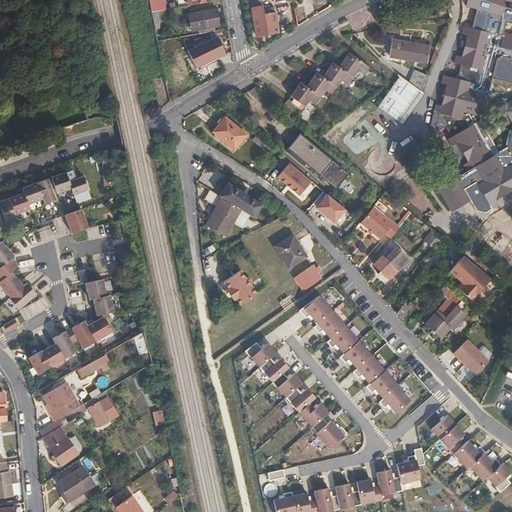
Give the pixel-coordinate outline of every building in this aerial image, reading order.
[(149,0),(151,12),(166,9),(164,0),(149,0)] [(264,6),(251,8),(256,37),(279,33),(274,8),(265,10),(264,6)] [(166,9),(151,12),(156,33),(166,31),(163,19),(168,18),(166,11),(166,9)] [(217,9),(188,14),(192,31),(219,26),(217,9)] [(511,33),(503,31),(502,36),(495,34),(497,26),(480,22),(470,28),(462,26),(460,34),(462,34),(466,36),(461,57),(457,55),(455,55),(453,63),(461,65),(459,72),(452,77),(442,75),(440,83),(442,83),(446,84),(441,106),(437,104),(435,104),(432,112),(439,114),(436,125),(439,130),(445,127),(451,137),(449,138),(453,145),(456,143),(472,168),(468,171),(467,171),(457,177),(456,177),(436,189),(451,212),(471,200),(464,189),(475,182),(492,210),(499,206),(498,204),(495,200),(511,190),(511,33)] [(466,36),(462,34),(457,55),(461,57),(466,36)] [(217,37),(187,51),(196,69),(226,55),(217,37)] [(392,40),(390,57),(426,63),(429,46),(392,40)] [(168,42),(158,45),(162,62),(166,82),(180,77),(169,42),(168,42)] [(349,53),(349,52),(339,66),(353,77),(357,71),(363,75),(369,67),(349,53)] [(339,66),(333,62),(322,76),(336,87),(341,81),(347,85),(353,77),(339,66)] [(199,79),(220,71),(217,63),(196,71),(199,79)] [(414,70),(409,83),(421,91),(428,76),(414,70)] [(322,76),(316,72),(306,86),(320,96),(325,91),(331,95),(336,87),(322,76)] [(377,108),(401,126),(423,95),(399,78),(377,108)] [(306,86),(300,82),(290,96),(304,107),(308,101),(315,105),(320,96),(306,86)] [(446,84),(442,83),(437,104),(441,106),(446,84)] [(225,117),(213,132),(234,150),(246,135),(225,117)] [(300,134),(288,148),(336,189),(348,174),(300,134)] [(272,148),(257,136),(254,140),(269,152),(272,148)] [(456,143),(453,145),(468,171),(472,168),(456,143)] [(272,148),(269,152),(265,157),(275,165),(282,156),(272,148)] [(89,157),(88,153),(82,155),(83,161),(90,159),(89,157)] [(291,212),(289,210),(254,189),(250,195),(236,186),(242,176),(207,154),(192,180),(208,190),(231,204),(241,210),(265,226),(290,212),(291,212)] [(114,252),(119,250),(129,246),(119,206),(113,177),(107,179),(98,169),(92,161),(90,159),(83,161),(82,155),(38,171),(38,173),(15,203),(33,216),(54,186),(59,199),(62,197),(74,217),(80,214),(89,226),(98,218),(101,229),(94,233),(107,255),(114,252)] [(92,161),(98,169),(107,179),(113,177),(111,156),(97,160),(92,161)] [(231,204),(208,190),(203,199),(216,207),(205,226),(225,237),(241,210),(231,204)] [(498,204),(511,195),(511,190),(495,200),(498,204)] [(345,209),(327,194),(316,207),(334,223),(345,209)] [(62,197),(59,199),(71,219),(74,217),(62,197)] [(399,227),(373,207),(361,222),(360,223),(380,239),(385,233),(391,238),(392,237),(399,227)] [(441,237),(435,232),(426,243),(432,248),(441,237)] [(293,235),(274,246),(288,268),(307,257),(293,235)] [(0,284),(18,309),(38,293),(32,285),(45,276),(39,268),(21,280),(13,269),(20,263),(0,237),(0,284)] [(381,256),(374,265),(381,273),(383,270),(390,277),(397,271),(396,271),(408,259),(396,247),(384,259),(381,256)] [(472,300),(492,279),(463,255),(449,271),(461,282),(457,286),(472,300)] [(373,264),(374,265),(381,256),(373,264)] [(312,265),(294,277),(303,290),(321,278),(317,273),(320,271),(318,267),(315,269),(312,265)] [(224,282),(241,306),(257,294),(251,286),(252,282),(250,279),(246,279),(240,270),(224,282)] [(72,343),(78,340),(84,349),(113,332),(103,315),(114,312),(111,295),(107,296),(103,280),(86,283),(90,300),(94,300),(97,316),(95,317),(96,321),(88,326),(85,321),(66,332),(65,331),(53,339),(55,343),(42,351),(29,358),(38,374),(77,352),(72,343)] [(445,284),(440,280),(434,287),(439,291),(445,284)] [(439,291),(448,298),(449,299),(454,293),(445,284),(439,291)] [(413,289),(396,313),(403,321),(418,301),(415,299),(419,294),(413,289)] [(456,306),(461,299),(454,293),(449,299),(448,298),(446,300),(434,314),(425,324),(441,338),(449,329),(452,331),(462,321),(460,319),(465,314),(456,306)] [(319,295),(299,310),(306,318),(309,315),(317,324),(332,311),(319,295)] [(284,309),(293,303),(288,297),(288,296),(279,303),(284,309)] [(317,324),(313,327),(319,333),(322,330),(330,339),(345,326),(332,311),(317,324)] [(330,339),(327,342),(332,348),(335,345),(343,354),(358,341),(345,326),(330,339)] [(468,340),(454,353),(475,375),(489,362),(468,340)] [(343,354),(340,357),(345,363),(349,360),(356,369),(371,356),(358,341),(343,354)] [(256,342),(244,351),(259,367),(269,358),(275,353),(267,343),(261,349),(256,342)] [(356,369),(353,372),(358,378),(362,374),(370,384),(385,370),(371,356),(356,369)] [(259,367),(272,382),(283,373),(289,368),(280,358),(274,363),(269,358),(259,367)] [(91,371),(87,364),(77,370),(81,377),(91,371)] [(370,384),(366,387),(371,393),(375,389),(383,398),(398,385),(385,370),(370,384)] [(272,382),(285,397),(296,388),(302,383),(293,373),(287,379),(283,373),(272,382)] [(64,409),(67,414),(79,407),(66,383),(58,387),(66,402),(62,405),(64,409)] [(383,398),(379,402),(384,408),(388,404),(396,414),(411,400),(398,385),(383,398)] [(54,415),(64,409),(62,405),(66,402),(58,387),(43,395),(47,403),(45,405),(47,409),(49,407),(54,415)] [(285,397),(298,413),(309,403),(315,398),(307,388),(300,394),(296,388),(285,397)] [(108,396),(105,391),(85,403),(99,427),(101,426),(109,421),(118,416),(107,397),(108,396)] [(314,409),(309,403),(298,413),(311,428),(322,418),(328,413),(320,404),(314,409)] [(156,426),(165,424),(163,410),(153,412),(156,426)] [(431,430),(439,439),(456,425),(448,415),(431,430)] [(60,427),(68,423),(64,416),(39,431),(42,438),(60,427)] [(322,418),(311,428),(316,433),(315,434),(328,449),(346,433),(340,427),(337,429),(330,421),(327,424),(322,418)] [(456,425),(439,439),(452,454),(453,454),(463,445),(458,440),(464,434),(456,425)] [(60,427),(42,438),(48,447),(54,455),(57,460),(61,466),(78,454),(66,437),(60,427)] [(463,445),(453,454),(466,469),(469,467),(484,453),(485,453),(480,446),(476,450),(468,441),(463,445)] [(421,448),(414,450),(415,455),(417,466),(425,465),(421,448)] [(484,453),(469,467),(482,482),(486,478),(501,465),(496,459),(492,462),(484,453)] [(408,461),(396,464),(399,478),(400,483),(420,479),(417,466),(415,455),(407,457),(408,461)] [(6,462),(0,463),(0,498),(13,497),(10,472),(7,472),(6,462)] [(501,465),(486,478),(500,493),(510,483),(506,478),(511,473),(503,463),(501,465)] [(83,466),(57,483),(62,491),(59,493),(66,504),(69,502),(95,485),(83,466)] [(282,470),(267,473),(268,481),(284,477),(282,470)] [(379,487),(381,495),(402,491),(400,483),(399,478),(392,480),(390,471),(376,474),(379,487)] [(358,492),(361,505),(382,500),(381,495),(379,487),(372,489),(370,480),(356,483),(358,492)] [(337,496),(339,509),(361,505),(358,492),(351,493),(349,485),(335,488),(337,496)] [(315,501),(317,511),(326,511),(339,509),(337,496),(329,498),(328,489),(313,492),(315,501)] [(273,501),(274,511),(295,511),(292,497),(291,492),(283,494),(284,498),(273,501)] [(295,511),(317,511),(315,501),(308,502),(306,494),(292,497),(295,511)] [(143,511),(131,496),(115,507),(118,511),(143,511)]
